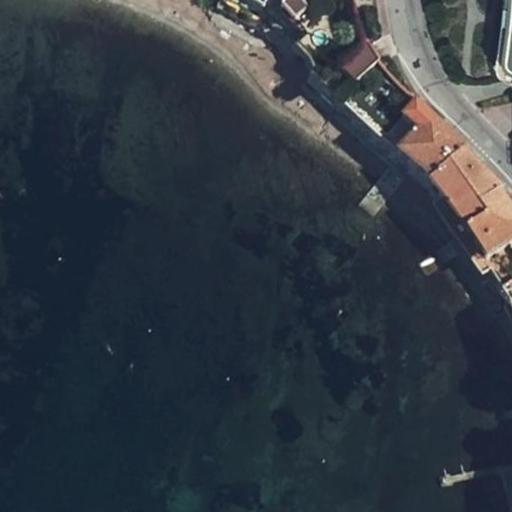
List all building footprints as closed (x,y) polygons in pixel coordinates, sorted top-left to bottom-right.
[(262,9),(242,0),(219,0),(215,8),(259,31),(261,26),(258,18),(262,9)] [(294,30),(307,18),(300,10),(301,9),(309,0),(319,1),(319,0),(342,0),(352,5),(351,0),(293,0),(279,14),(294,30)] [(324,94),(339,108),(376,68),(365,51),(324,94)] [(406,172),(420,190),(460,152),(462,153),(418,113),(411,121),(419,129),(413,136),(361,91),(342,113),(406,172)] [(420,190),(484,269),(508,253),(511,249),(511,215),(501,198),(502,196),(460,152),(420,190)] [(511,259),(508,253),(484,269),(494,283),(500,294),(511,287),(511,259)] [(511,287),(500,294),(511,316),(511,287)]
